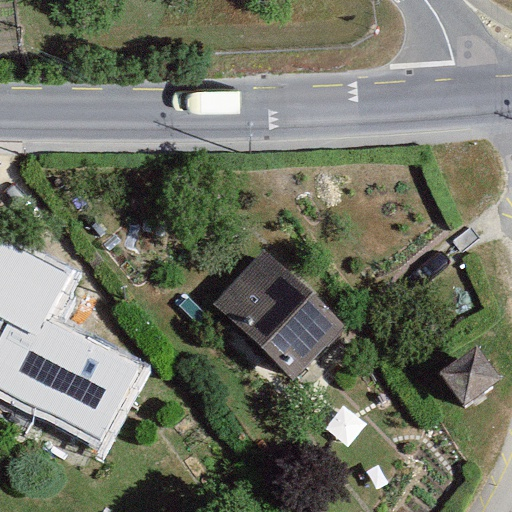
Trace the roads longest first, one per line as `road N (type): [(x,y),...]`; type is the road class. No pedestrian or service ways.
road 1 (tertiary): [(0,115),(357,113),(511,102)]
road 2 (residential): [(425,0),(511,90)]
